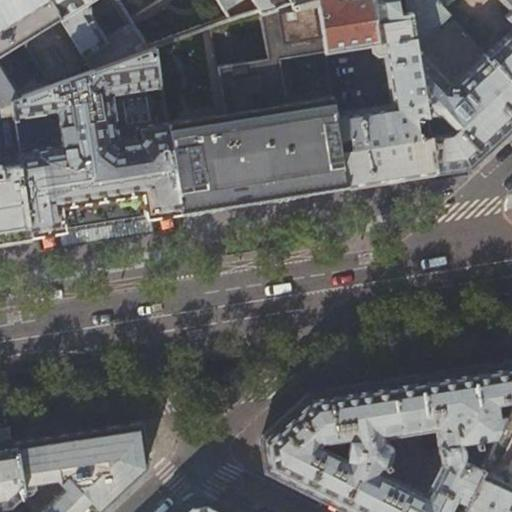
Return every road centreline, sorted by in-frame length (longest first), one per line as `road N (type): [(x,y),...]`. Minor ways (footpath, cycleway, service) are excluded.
road 1 (primary): [(113,322),(390,277)]
road 2 (residential): [(199,455),(390,277)]
road 3 (residential): [(390,277),(511,162)]
road 4 (residential): [(113,322),(199,455)]
road 5 (primary): [(390,277),(511,258)]
